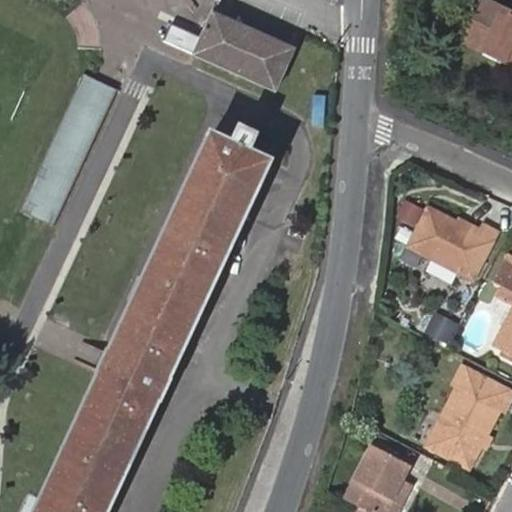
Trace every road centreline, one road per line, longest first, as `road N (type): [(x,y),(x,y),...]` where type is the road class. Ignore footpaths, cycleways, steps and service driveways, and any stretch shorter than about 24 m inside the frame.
road 1 (unknown): [(222,403),(263,280),(309,180),(314,142),(278,106),(147,52)]
road 2 (residential): [(359,119),(306,442),(279,511)]
road 3 (unknown): [(0,367),(147,52)]
road 4 (residential): [(511,188),(359,119)]
road 5 (unknown): [(222,403),(202,411),(169,453),(139,511)]
